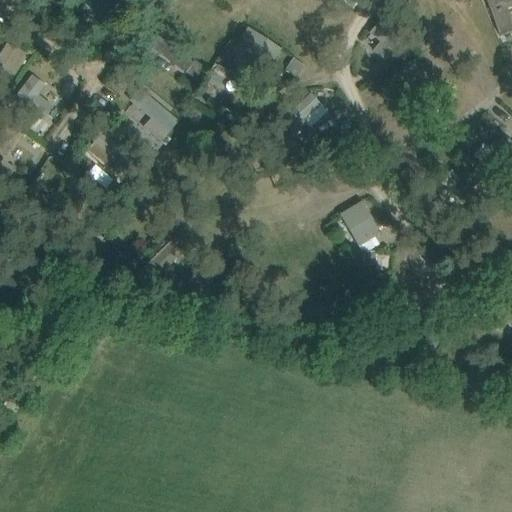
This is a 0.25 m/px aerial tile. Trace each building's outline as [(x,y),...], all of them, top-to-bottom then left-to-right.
[(511,38),(511,0),(498,0),(493,2),(507,41),(511,38)] [(267,19),(291,50),(307,38),(283,7),(267,19)] [(373,37),(389,57),(404,45),(387,26),(373,37)] [(327,44),(327,58),(344,57),(343,43),(327,44)] [(57,127),(71,103),(34,80),(19,104),(57,127)] [(465,165),(444,185),(469,213),(511,174),(511,144),(476,177),(465,165)] [(113,193),(121,181),(101,167),(93,178),(113,193)] [(372,257),(394,241),(367,204),(345,221),(372,257)]
